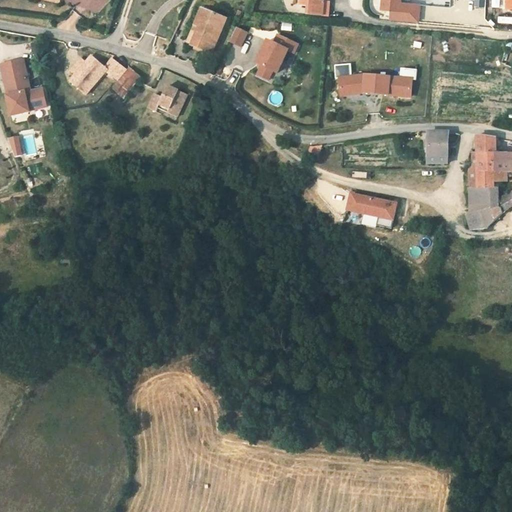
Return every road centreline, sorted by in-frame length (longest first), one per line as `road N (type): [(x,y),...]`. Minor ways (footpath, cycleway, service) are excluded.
road 1 (unclassified): [(0,24),(214,76),(299,129),(328,134),(413,115),(511,125)]
road 2 (track): [(265,113),(304,156),(438,202),(457,200),(475,119)]
road 3 (residential): [(511,26),(350,16)]
